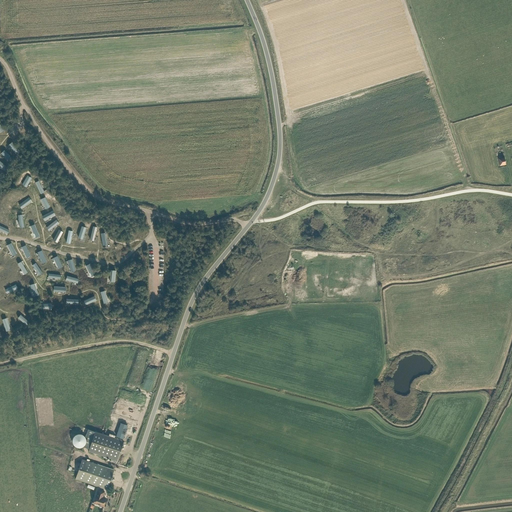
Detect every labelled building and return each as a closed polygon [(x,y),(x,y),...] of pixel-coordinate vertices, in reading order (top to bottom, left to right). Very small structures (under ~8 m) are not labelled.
[(12,142),(8,145),(16,154),(20,151),(12,142)] [(4,150),(1,153),(10,162),(13,159),(4,150)] [(32,178),(27,175),(22,185),(26,187),(32,178)] [(39,181),(35,182),(40,194),(45,192),(39,181)] [(29,197),(19,205),(21,208),(32,201),(29,197)] [(45,197),(41,199),(45,209),(50,207),(45,197)] [(53,211),(42,216),(44,220),(55,215),(53,211)] [(59,223),(56,220),(46,227),(49,231),(59,223)] [(34,224),(30,226),(35,238),(39,236),(34,224)] [(0,225),(0,230),(8,234),(9,230),(0,225)] [(86,228),(82,226),(78,238),(83,239),(86,228)] [(59,230),(53,240),(57,243),(63,232),(59,230)] [(11,243),(7,245),(12,256),(17,254),(11,243)] [(26,245),(21,247),(27,258),(31,256),(26,245)] [(42,250),(37,252),(42,263),(47,262),(42,250)] [(57,256),(53,258),(58,269),(63,267),(57,256)] [(21,262),(17,264),(24,275),(28,273),(21,262)] [(36,263),(32,265),(39,275),(43,273),(36,263)] [(90,264),(85,266),(91,277),(95,275),(90,264)] [(34,284),(30,285),(34,297),(39,295),(34,284)] [(16,285),(5,290),(7,294),(18,288),(16,285)] [(94,296),(83,301),(85,305),(96,300),(94,296)] [(21,315),(18,318),(27,325),(29,322),(21,315)] [(7,318),(2,319),(6,331),(11,330),(7,318)] [(87,438),(84,447),(89,449),(92,441),(95,432),(88,429),(87,431),(85,437),(87,438)] [(89,449),(88,451),(117,461),(124,441),(95,431),(95,432),(92,441),(89,449)] [(82,459),(75,479),(107,490),(114,470),(82,459)] [(95,496),(93,503),(103,506),(105,499),(100,497),(101,496),(103,496),(104,492),(98,489),(96,496),(95,496)]
